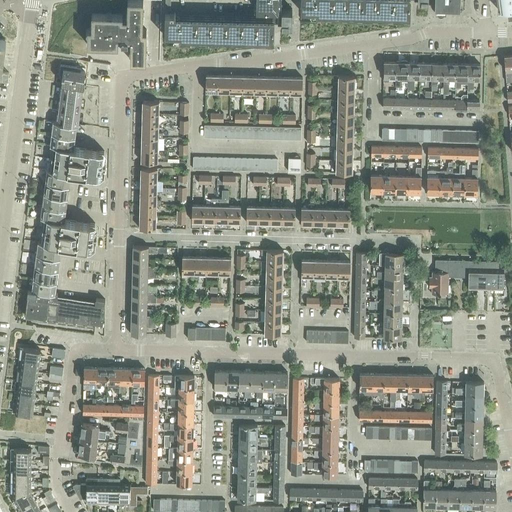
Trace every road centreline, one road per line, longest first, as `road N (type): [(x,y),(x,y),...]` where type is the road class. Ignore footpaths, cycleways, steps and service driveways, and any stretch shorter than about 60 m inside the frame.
road 1 (residential): [(0,280),(33,0)]
road 2 (residential): [(363,241),(120,237)]
road 3 (residential): [(120,237),(125,81),(193,66)]
road 4 (residential): [(70,511),(59,482),(75,362),(88,350),(117,350)]
road 5 (residential): [(303,147),(191,144),(193,66)]
road 6 (residential): [(159,491),(205,492),(206,352)]
road 7 (residential): [(193,66),(372,45)]
road 8 (residential): [(480,119),(373,118),(372,45)]
road 9 (residential): [(363,241),(364,203),(479,205)]
road 10 (residential): [(511,433),(492,361),(414,358)]
road 11 (residential): [(356,356),(206,352)]
road 12 (residential): [(414,358),(418,251),(410,241)]
